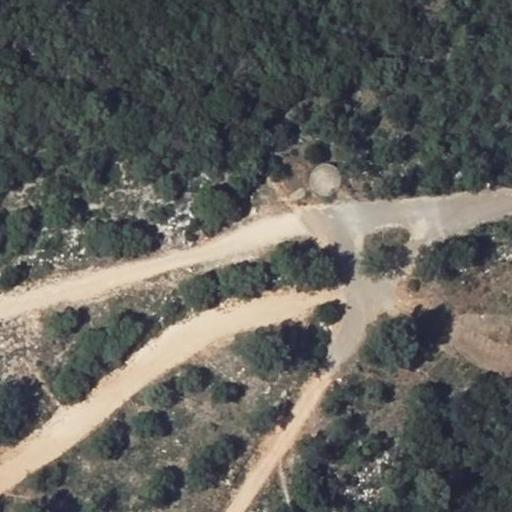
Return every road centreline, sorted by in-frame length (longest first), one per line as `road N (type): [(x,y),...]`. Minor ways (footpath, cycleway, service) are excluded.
road 1 (track): [(0,480),(76,437),(210,330),(355,281)]
road 2 (track): [(0,307),(336,214)]
road 3 (track): [(336,214),(355,281),(352,307),(311,394),(231,511)]
road 4 (track): [(511,201),(336,214)]
